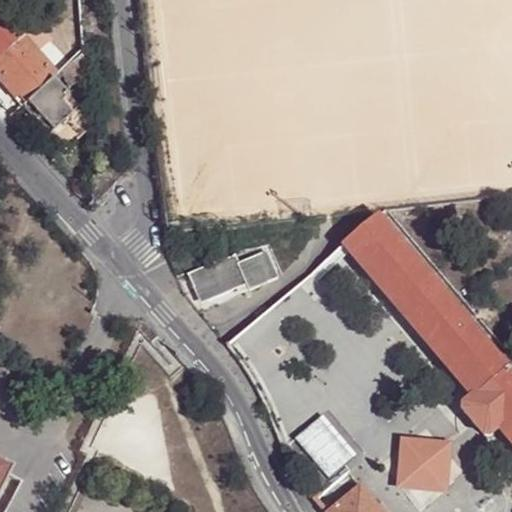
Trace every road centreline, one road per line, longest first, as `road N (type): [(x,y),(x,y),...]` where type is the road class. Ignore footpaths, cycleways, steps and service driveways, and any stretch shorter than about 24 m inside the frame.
road 1 (unclassified): [(130,280),(146,252),(119,0)]
road 2 (unclassified): [(289,511),(239,405),(130,280)]
road 3 (unclassified): [(130,280),(0,140)]
